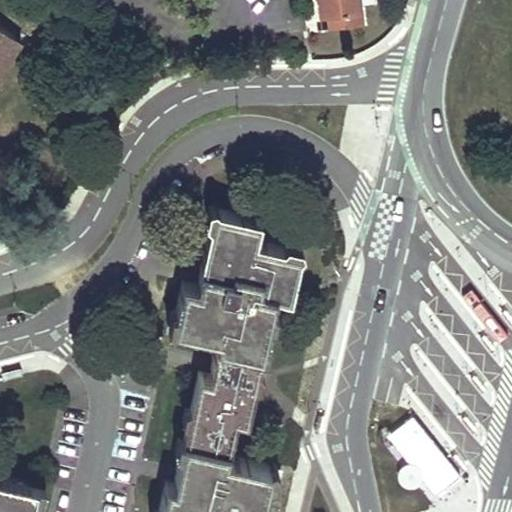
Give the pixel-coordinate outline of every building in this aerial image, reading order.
[(362,20),(359,0),(317,0),(319,12),(326,11),(328,24),(362,20)] [(2,48),(13,32),(0,24),(0,67),(9,53),(2,48)] [(20,37),(13,32),(2,48),(9,53),(20,37)] [(214,203),(208,204),(205,217),(208,222),(216,219),(219,206),(218,206),(214,203)] [(245,416),(260,351),(253,349),(256,338),(264,337),(264,334),(267,320),(273,319),(276,308),(271,303),(274,290),(288,294),(298,251),(284,248),(282,243),(254,237),(256,226),(259,216),(219,206),(216,219),(208,222),(195,281),(181,277),(174,307),(179,310),(175,325),(215,334),(207,371),(197,369),(193,388),(190,401),(184,404),(181,417),(185,420),(182,434),(178,433),(175,448),(174,450),(178,452),(172,480),(164,478),(158,507),(162,511),(252,511),(254,507),(261,509),(268,480),(264,475),(267,463),(226,453),(235,414),(245,416)] [(300,243),(285,240),(282,243),(284,248),(298,251),(301,247),(300,243)] [(175,325),(179,310),(174,307),(169,308),(166,319),(169,326),(175,325)] [(253,349),(260,351),(265,352),(268,338),(264,334),(264,337),(256,338),(253,349)] [(418,485),(432,498),(458,474),(407,412),(380,433),(401,461),(398,473),(400,484),(409,488),(418,485)] [(273,460),(267,463),(264,475),(268,480),(274,477),(277,465),(273,460)] [(29,511),(36,483),(0,474),(0,511),(29,511)]
